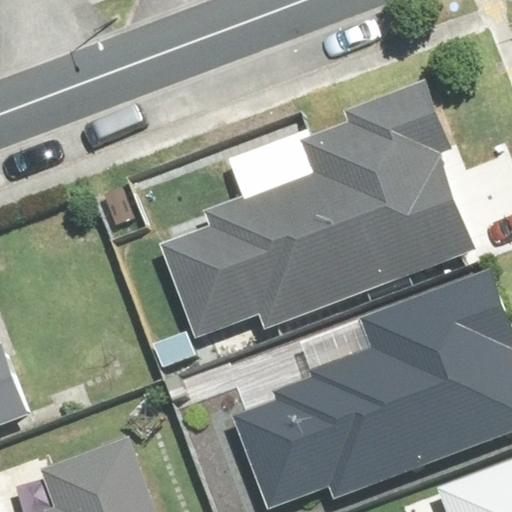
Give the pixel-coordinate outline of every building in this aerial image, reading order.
[(277,336),(483,260),(422,96),(234,166),(248,203),(217,215),(223,231),(171,251),(205,344),(270,319),(277,336)] [(511,307),(503,282),(375,331),(385,358),(287,395),(291,407),(242,426),(274,511),(286,511),(340,492),(344,502),(511,438),(511,307)] [(0,429),(36,416),(0,317),(0,429)] [(161,511),(136,446),(54,478),(67,511),(4,511),(0,501),(0,511),(161,511)] [(511,511),(511,470),(448,493),(454,511),(511,511)]
